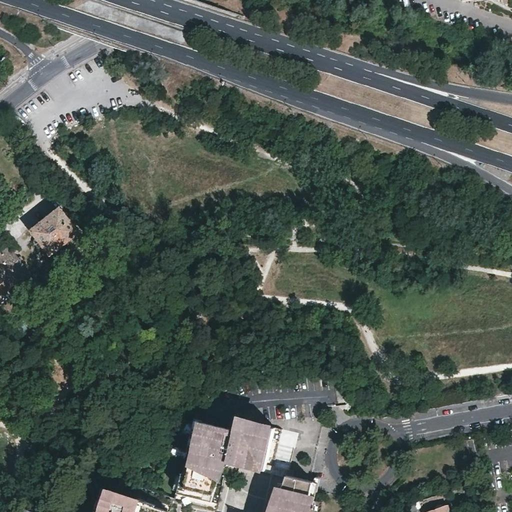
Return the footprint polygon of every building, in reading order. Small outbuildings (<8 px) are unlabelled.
[(32,230),(38,238),(44,246),(52,255),(81,232),(61,207),(32,230)] [(41,248),(44,246),(38,238),(35,240),(35,244),(38,248),(41,248)] [(10,247),(0,254),(0,295),(30,271),(10,247)] [(237,430),(193,419),(176,493),(211,502),(215,484),(218,471),(220,462),(228,464),(228,463),(230,456),(266,465),(272,441),(276,428),(240,419),(237,430)] [(282,428),(279,439),(295,443),(298,432),(282,428)] [(266,465),(230,456),(228,463),(290,478),(290,477),(292,477),(294,471),(273,466),(266,465)] [(292,477),(290,477),(290,478),(286,490),(283,489),(281,497),(278,511),(306,511),(314,482),(292,477)] [(115,493),(103,489),(95,511),(169,511),(170,511),(115,493)]
